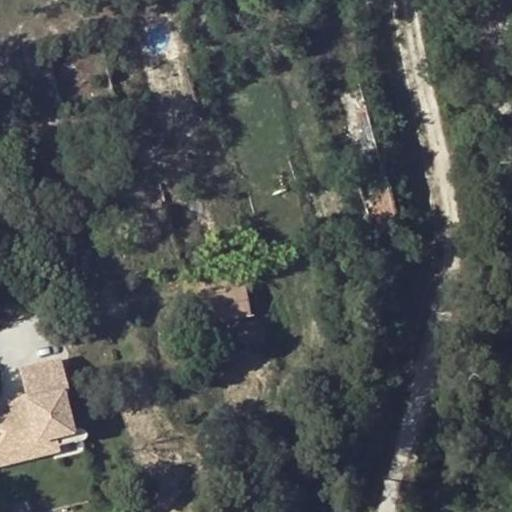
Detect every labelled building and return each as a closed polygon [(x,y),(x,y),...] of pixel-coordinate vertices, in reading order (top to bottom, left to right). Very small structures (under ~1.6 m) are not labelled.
[(357,82),(332,85),(351,160),(376,155),(357,82)] [(381,167),(354,173),(370,235),(398,228),(381,167)] [(179,177),(159,183),(182,272),(203,266),(179,177)] [(223,321),(254,315),(248,282),(216,289),(223,321)] [(63,394),(57,362),(50,364),(18,370),(22,396),(23,402),(5,406),(6,414),(0,415),(0,463),(6,463),(3,450),(56,439),(66,437),(58,395),(61,395),(63,394)] [(23,402),(22,396),(4,400),(5,406),(23,402)] [(56,439),(3,450),(6,463),(57,452),(56,439)]
